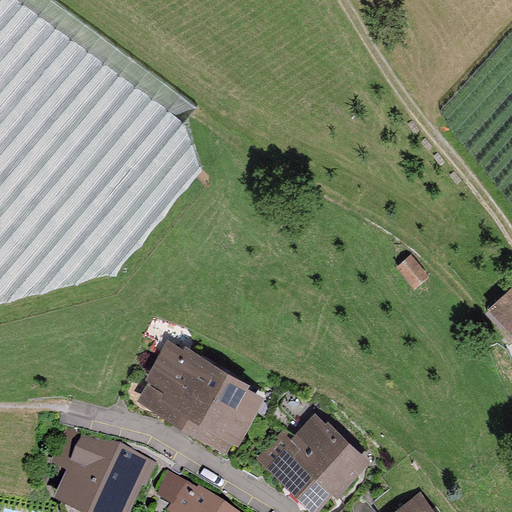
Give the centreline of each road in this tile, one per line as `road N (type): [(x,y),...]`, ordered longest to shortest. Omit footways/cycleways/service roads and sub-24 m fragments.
road 1 (track): [(351,0),(420,118),(511,243)]
road 2 (residential): [(285,511),(150,427),(63,404)]
